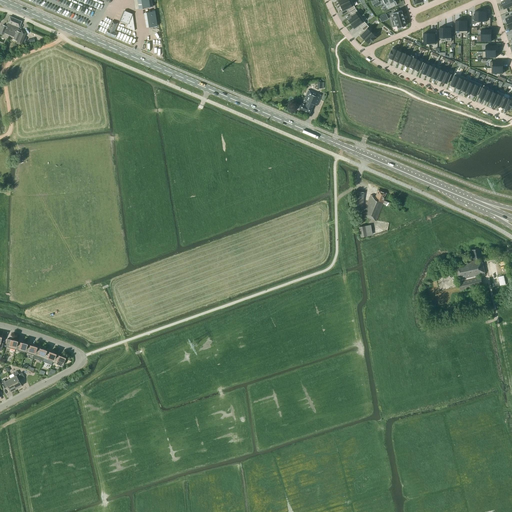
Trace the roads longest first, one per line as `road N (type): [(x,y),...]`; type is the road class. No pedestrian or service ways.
road 1 (primary): [(472,201),(0,0)]
road 2 (residential): [(511,120),(364,50)]
